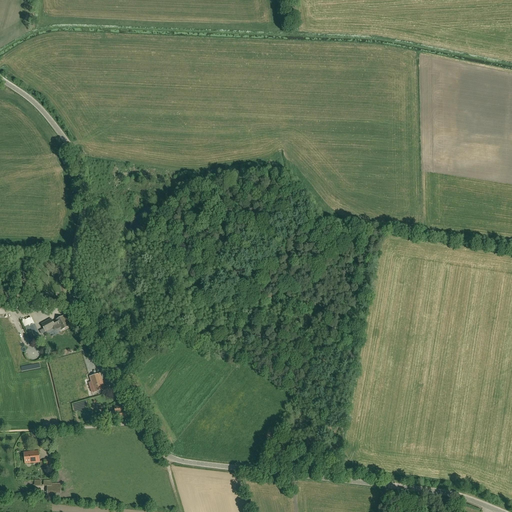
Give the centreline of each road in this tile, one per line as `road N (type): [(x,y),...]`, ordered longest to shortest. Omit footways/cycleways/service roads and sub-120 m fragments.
road 1 (unclassified): [(144,422),(76,297),(83,207),(76,160),(36,104),(0,78)]
road 2 (unclassified): [(503,511),(451,491),(174,460),(144,422)]
